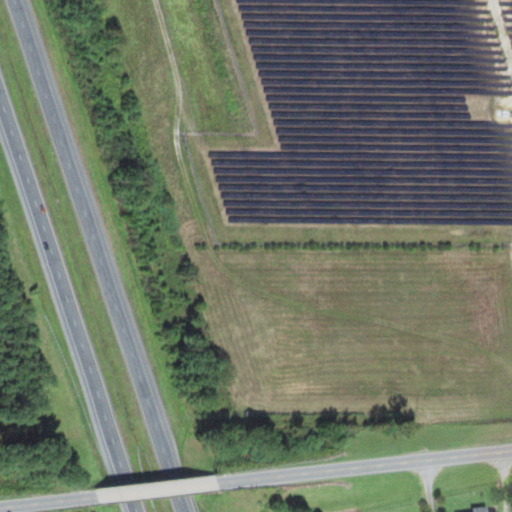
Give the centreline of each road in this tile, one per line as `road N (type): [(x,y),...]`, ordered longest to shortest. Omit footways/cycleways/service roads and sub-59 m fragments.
road 1 (motorway): [(185,511),(14,0)]
road 2 (motorway): [(0,91),(139,511)]
road 3 (residential): [(230,485),(511,449)]
road 4 (residential): [(84,501),(230,485)]
